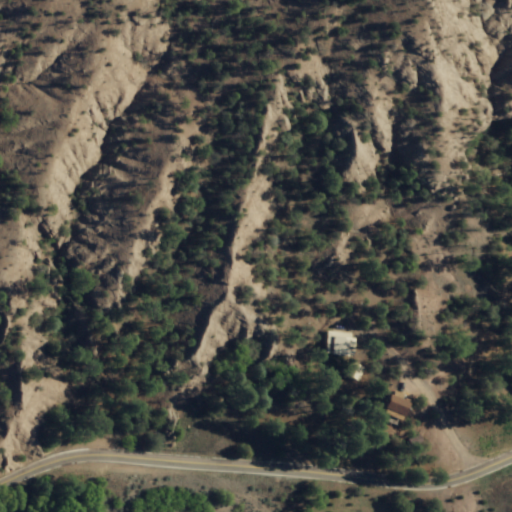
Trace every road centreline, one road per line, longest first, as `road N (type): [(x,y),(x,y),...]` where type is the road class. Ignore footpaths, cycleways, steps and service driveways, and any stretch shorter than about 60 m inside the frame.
road 1 (secondary): [(511,462),(426,490),(83,458),(0,489)]
road 2 (residential): [(0,221),(66,352),(96,458)]
road 3 (residential): [(349,321),(419,385),(472,480)]
